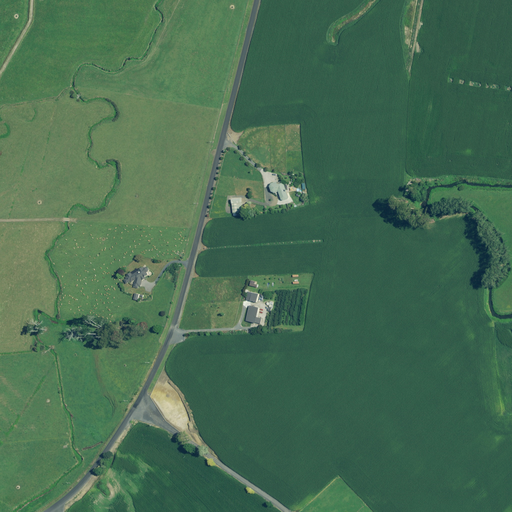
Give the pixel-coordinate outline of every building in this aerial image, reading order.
[(287,185),(285,183),(280,184),(279,182),(273,184),(271,187),(272,192),(275,193),(279,192),(282,200),(284,201),(288,200),(290,198),(287,192),(289,191),(287,185)] [(242,203),(233,204),(234,213),(243,213),(242,203)] [(128,275),(129,277),(128,278),(128,279),(125,280),(127,284),(132,282),(132,283),(136,280),(135,288),(139,289),(139,287),(141,287),(142,281),(147,279),(146,277),(148,276),(146,272),(149,270),(147,267),(144,269),(144,268),(139,270),(139,269),(128,275)] [(259,294),(249,292),(247,300),(257,302),(259,294)] [(250,306),(247,321),(260,324),(261,319),(257,318),(259,308),(250,306)]
